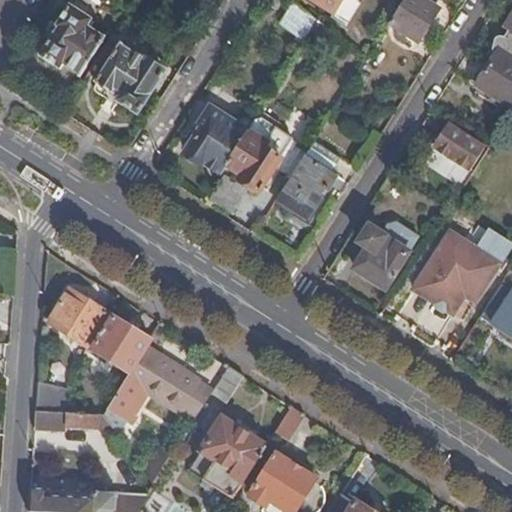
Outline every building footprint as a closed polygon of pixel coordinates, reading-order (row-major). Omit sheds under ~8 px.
[(319,19),(294,0),(280,23),(304,43),(309,35),(319,19)] [(341,0),(315,0),(334,12),(341,0)] [(405,0),(390,24),(419,41),(420,39),(424,40),(430,31),(428,27),(439,9),(435,6),(438,0),(405,0)] [(86,25),(90,18),(69,5),(56,26),(57,27),(39,55),(60,69),(63,64),(81,76),(105,38),(86,25)] [(479,90),(511,110),(511,14),(503,28),(509,32),(506,38),(504,37),(502,37),(498,38),(495,41),(494,44),(494,48),(491,46),(490,55),(470,86),(478,91),(479,90)] [(326,36),(331,29),(319,19),(309,35),(314,39),(319,31),(326,36)] [(109,43),(98,60),(106,65),(95,83),(119,99),(118,100),(135,112),(140,111),(164,71),(120,43),(117,48),(109,43)] [(221,173),(227,165),(249,130),(244,127),(238,123),(210,106),(198,125),(202,128),(186,153),(204,164),(205,163),(221,173)] [(243,115),(238,123),(244,127),(249,119),(243,115)] [(471,172),(485,149),(452,128),(437,150),(471,172)] [(275,167),(291,177),(306,154),(294,146),(291,150),(288,148),(287,144),(273,135),(270,136),(267,141),(249,130),(227,165),(244,176),(241,180),(259,192),(275,167)] [(291,177),(276,201),(308,222),(337,176),(332,173),(341,159),(313,142),(306,154),(291,177)] [(397,245),(399,241),(381,230),(379,234),(369,227),(359,242),(368,248),(354,268),(386,288),(409,253),(397,245)] [(499,265),(463,242),(452,258),(439,250),(413,290),(452,315),(464,296),(475,303),(499,265)] [(511,268),(479,319),(511,340),(511,268)] [(87,347),(109,313),(72,290),(50,323),(87,347)] [(147,346),(151,340),(114,317),(93,350),(129,374),(147,346)] [(198,379),(147,346),(129,374),(108,408),(126,420),(128,421),(147,391),(178,411),(197,381),(198,379)] [(245,377),(229,367),(213,392),(211,395),(227,405),(245,377)] [(63,415),(75,383),(39,379),(37,414),(63,415)] [(211,395),(213,392),(197,381),(178,411),(194,422),(211,395)] [(304,416),(291,407),(276,432),(288,441),(304,416)] [(108,408),(102,417),(115,436),(126,420),(108,408)] [(97,417),(63,415),(37,414),(36,427),(59,428),(96,431),(97,417)] [(233,499),(266,447),(223,420),(190,471),(233,499)] [(157,444),(141,468),(154,485),(173,455),(157,444)] [(295,511),(316,479),(276,454),(253,490),(253,491),(251,495),(251,498),(263,506),(266,505),(269,501),(286,511),(295,511)] [(116,511),(118,492),(32,488),(30,511),(46,511),(116,511)] [(354,504),(340,495),(329,511),(372,511),(356,501),(354,504)] [(124,504),(121,511),(136,511),(141,505),(130,502),(124,504)]
